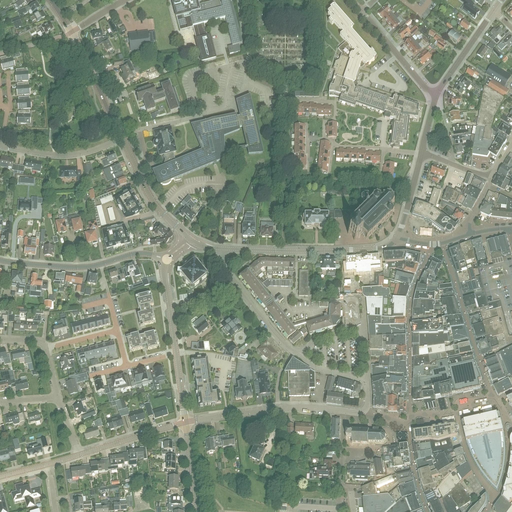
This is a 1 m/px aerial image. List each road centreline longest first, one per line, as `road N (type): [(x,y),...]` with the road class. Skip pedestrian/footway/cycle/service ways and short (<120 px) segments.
road 1 (tertiary): [(0,259),(68,267),(135,253),(166,259)]
road 2 (residential): [(293,352),(224,269),(222,248)]
road 3 (tertiary): [(188,239),(146,191),(121,136)]
road 4 (residential): [(3,146),(61,155),(121,136)]
road 5 (residential): [(222,248),(342,250)]
